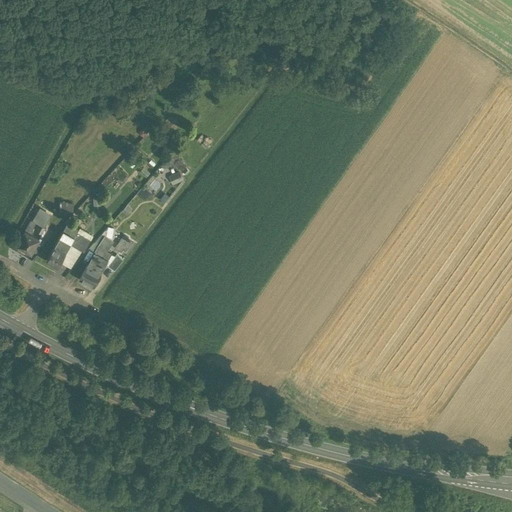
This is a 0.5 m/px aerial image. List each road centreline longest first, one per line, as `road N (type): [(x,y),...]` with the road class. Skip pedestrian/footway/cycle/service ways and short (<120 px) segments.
road 1 (secondary): [(511,481),(291,440),(160,394),(23,329)]
road 2 (track): [(204,0),(83,99),(0,249)]
road 3 (track): [(405,0),(511,72)]
